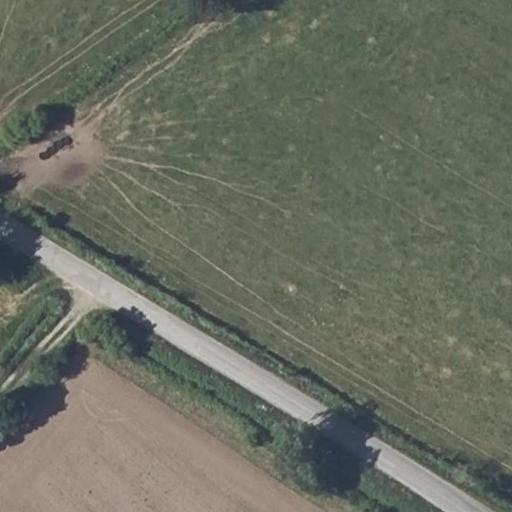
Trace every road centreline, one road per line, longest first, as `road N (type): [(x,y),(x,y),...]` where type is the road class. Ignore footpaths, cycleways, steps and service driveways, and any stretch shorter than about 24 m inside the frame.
road 1 (unclassified): [(0,224),(391,457),(465,511)]
road 2 (track): [(99,288),(0,401)]
